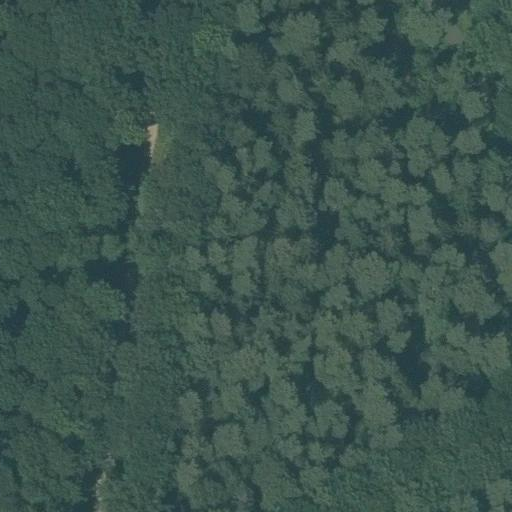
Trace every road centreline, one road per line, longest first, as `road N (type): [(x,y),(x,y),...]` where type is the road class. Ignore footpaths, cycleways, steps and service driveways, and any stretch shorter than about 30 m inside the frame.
road 1 (track): [(96,511),(171,0)]
road 2 (track): [(511,411),(334,511)]
road 3 (unclassified): [(511,131),(440,0)]
